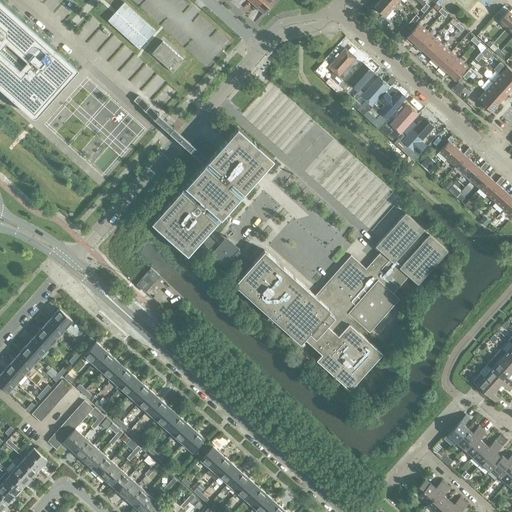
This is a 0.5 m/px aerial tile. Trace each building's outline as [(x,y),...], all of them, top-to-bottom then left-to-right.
[(38,113),(78,68),(2,0),(0,0),(0,86),(31,114),(33,115),(35,115),(37,114),(38,113)] [(263,13),(274,0),(259,0),(255,6),(263,13)] [(392,9),(381,0),(379,0),(373,7),(385,17),(392,9)] [(399,1),(398,0),(381,0),(392,9),(399,1)] [(155,30),(123,2),(108,20),(139,48),(155,30)] [(420,9),(423,12),(429,6),(426,3),(420,9)] [(497,22),(506,29),(511,21),(511,14),(507,10),(497,22)] [(409,28),(419,17),(415,14),(406,25),(409,28)] [(418,24),(406,37),(415,44),(426,31),(418,24)] [(426,31),(415,44),(423,51),(434,38),(426,31)] [(434,38),(423,51),(431,58),(442,45),(434,38)] [(183,60),(162,41),(152,52),(173,71),(183,60)] [(442,45),(431,58),(439,66),(450,52),(442,45)] [(335,58),(327,67),(332,71),(335,68),(340,73),(355,58),(344,48),(338,55),(336,53),(333,56),(335,58)] [(450,52),(439,66),(447,73),(458,60),(450,52)] [(478,61),(483,54),(480,52),(474,58),(478,61)] [(458,60),(447,73),(455,80),(467,67),(458,60)] [(362,63),(346,81),(357,91),(373,73),(362,63)] [(511,87),(511,72),(506,67),(499,75),(511,87)] [(465,79),(471,73),(468,70),(462,76),(465,79)] [(391,75),(387,80),(392,84),(396,79),(391,75)] [(511,87),(499,75),(492,83),(505,95),(511,87)] [(378,78),(361,97),(371,105),(388,86),(378,78)] [(467,95),(471,91),(459,81),(453,87),(459,92),(458,93),(463,97),(466,94),(467,95)] [(505,95),(492,83),(485,91),(498,103),(505,95)] [(397,91),(378,111),(386,118),(405,97),(397,91)] [(498,103),(485,91),(477,100),(490,111),(498,103)] [(407,102),(389,122),(401,133),(418,113),(407,102)] [(412,132),(422,141),(435,125),(425,117),(412,132)] [(208,157),(151,221),(155,225),(184,250),(187,254),(200,240),(212,251),(211,252),(224,264),(234,253),(249,266),(252,264),(252,263),(237,250),(240,248),(226,235),(218,244),(206,233),(245,190),(273,157),(267,152),(258,144),(252,139),(237,125),(208,157)] [(446,159),(456,147),(450,141),(448,140),(438,151),(446,159)] [(456,147),(446,159),(454,166),(464,154),(463,153),(456,147)] [(428,170),(435,161),(428,154),(420,163),(428,170)] [(464,154),(454,166),(462,173),(472,162),(466,156),(464,154)] [(472,162),(462,173),(470,180),(480,169),(479,167),(472,162)] [(480,169),(470,180),(478,187),(488,176),(482,171),(480,169)] [(488,176),(478,187),(486,195),(496,183),(495,182),(488,176)] [(496,183),(486,195),(494,202),(504,191),(498,185),(496,183)] [(456,196),(460,191),(453,184),(448,189),(456,196)] [(511,197),(511,196),(504,191),(494,202),(502,209),(511,198),(511,197)] [(461,201),(465,197),(460,193),(457,197),(461,201)] [(511,198),(502,209),(511,217),(511,215),(511,198)] [(470,208),(474,204),(469,199),(465,203),(470,208)] [(249,266),(234,283),(301,342),(305,338),(322,353),(317,359),(350,389),(383,352),(364,336),(369,331),(399,298),(393,293),(409,275),(418,283),(448,250),(405,212),(375,245),(381,251),(366,268),(351,255),(315,295),(264,249),(249,266)] [(485,226),(490,220),(484,214),(479,220),(485,226)] [(150,267),(136,283),(145,292),(160,276),(150,267)] [(58,307),(58,308),(50,316),(64,328),(72,319),(58,307)] [(107,323),(109,321),(103,315),(101,317),(107,323)] [(64,328),(50,316),(42,325),(56,337),(64,328)] [(511,322),(508,319),(502,326),(504,329),(511,322)] [(56,337),(42,325),(34,334),(48,346),(56,337)] [(48,346),(34,334),(26,343),(40,355),(48,346)] [(88,345),(94,339),(90,336),(85,342),(88,345)] [(105,348),(95,340),(84,353),(93,362),(105,348)] [(40,355),(26,343),(18,352),(32,364),(40,355)] [(77,357),(83,351),(80,348),(74,354),(77,357)] [(114,356),(105,348),(93,362),(102,370),(114,356)] [(511,357),(505,352),(501,348),(493,356),(511,372),(511,370),(511,357)] [(32,364),(18,352),(10,361),(24,373),(32,364)] [(77,357),(74,354),(69,360),(72,363),(77,357)] [(122,364),(114,356),(102,370),(111,378),(122,364)] [(511,372),(493,356),(486,364),(511,386),(511,384),(511,380),(507,376),(511,372)] [(24,373),(10,361),(2,370),(16,382),(24,373)] [(131,372),(122,364),(111,378),(119,386),(131,372)] [(511,386),(486,364),(479,372),(497,388),(501,383),(508,389),(511,386)] [(61,375),(67,369),(63,366),(58,372),(61,375)] [(61,375),(58,372),(58,373),(51,367),(46,372),(53,378),(56,381),(61,375)] [(16,382),(2,370),(0,372),(0,384),(7,391),(16,382)] [(472,380),(480,388),(477,390),(483,395),(485,392),(496,402),(500,398),(493,392),(497,388),(479,372),(479,371),(478,372),(479,372),(472,380)] [(140,380),(131,372),(119,386),(128,394),(140,380)] [(64,376),(71,381),(74,378),(67,373),(64,376)] [(61,379),(58,383),(66,391),(70,387),(61,379)] [(149,388),(140,380),(128,394),(137,402),(149,388)] [(58,383),(54,387),(63,395),(66,391),(58,383)] [(83,392),(85,389),(79,383),(77,386),(83,392)] [(45,393),(51,387),(48,384),(42,390),(45,393)] [(54,387),(50,391),(59,399),(63,395),(54,387)] [(158,396),(149,388),(137,402),(146,410),(158,396)] [(83,392),(89,397),(92,394),(85,389),(83,392)] [(45,393),(42,390),(37,396),(40,399),(45,393)] [(50,391),(47,395),(56,403),(59,399),(50,391)] [(47,395),(43,400),(52,407),(56,403),(47,395)] [(167,404),(158,396),(146,410),(155,418),(167,404)] [(80,404),(89,412),(93,407),(84,399),(80,404)] [(100,408),(103,405),(97,399),(94,402),(100,408)] [(43,400),(39,404),(48,411),(52,407),(43,400)] [(29,411),(35,405),(32,402),(26,408),(29,411)] [(39,404),(36,408),(45,416),(48,411),(39,404)] [(89,412),(80,404),(76,408),(85,416),(89,412)] [(176,412),(167,404),(155,418),(164,426),(176,412)] [(100,408),(107,413),(109,410),(103,405),(100,408)] [(31,412),(40,420),(45,416),(36,408),(31,412)] [(76,408),(72,412),(82,420),(85,416),(76,408)] [(72,412),(69,416),(78,424),(82,420),(72,412)] [(185,420),(176,412),(164,426),(173,434),(185,420)] [(105,416),(102,413),(99,416),(96,419),(99,422),(105,416)] [(448,434),(456,441),(468,428),(463,424),(469,417),(465,414),(448,434)] [(119,424),(121,421),(115,415),(112,419),(119,424)] [(69,416),(65,420),(74,428),(78,424),(69,416)] [(99,422),(96,419),(91,425),(94,428),(99,422)] [(65,420),(62,424),(71,432),(74,428),(65,420)] [(194,428),(185,420),(173,434),(182,442),(194,428)] [(119,424),(125,429),(128,426),(121,421),(119,424)] [(62,424),(58,428),(67,436),(71,432),(62,424)] [(468,428),(456,441),(464,448),(482,428),(478,425),(472,432),(468,428)] [(13,428),(10,426),(5,432),(8,435),(13,428)] [(58,428),(54,432),(63,440),(67,436),(58,428)] [(63,440),(62,441),(72,449),(84,436),(74,428),(71,432),(67,436),(63,440)] [(203,437),(194,428),(182,442),(191,450),(203,437)] [(482,428),(464,448),(472,455),(484,442),(480,438),(486,432),(482,428)] [(123,432),(120,429),(114,435),(117,438),(123,432)] [(136,440),(139,437),(133,431),(130,434),(136,440)] [(54,432),(51,436),(60,444),(62,441),(63,440),(54,432)] [(117,438),(114,435),(109,442),(112,444),(117,438)] [(51,436),(47,441),(56,448),(60,444),(51,436)] [(84,436),(72,449),(81,457),(93,444),(84,436)] [(136,440),(142,445),(145,442),(139,437),(136,440)] [(8,438),(6,441),(12,447),(15,444),(8,438)] [(484,442),(472,455),(480,463),(498,443),(494,439),(488,446),(484,442)] [(498,443),(480,463),(488,470),(490,468),(500,457),(496,453),(502,446),(498,443)] [(15,444),(12,447),(18,453),(21,449),(15,444)] [(93,444),(81,457),(90,465),(102,452),(93,444)] [(141,448),(138,445),(132,451),(135,454),(141,448)] [(199,458),(209,466),(221,453),(211,445),(199,458)] [(33,447),(25,456),(38,468),(46,459),(33,447)] [(154,456),(157,453),(151,447),(148,450),(154,456)] [(135,454),(132,451),(126,457),(130,460),(135,454)] [(90,465),(98,473),(111,460),(102,452),(90,465)] [(502,454),(500,457),(490,468),(498,475),(511,459),(511,452),(507,459),(502,454)] [(154,456),(160,461),(163,458),(157,453),(154,456)] [(230,461),(221,453),(209,466),(218,474),(230,461)] [(25,456),(17,465),(30,477),(38,468),(25,456)] [(511,459),(498,475),(506,482),(511,476),(511,459)] [(111,460),(98,473),(108,481),(120,468),(118,467),(111,460)] [(159,464),(155,461),(150,467),(153,470),(159,464)] [(239,469),(230,461),(218,474),(227,482),(239,469)] [(166,467),(172,472),(175,469),(169,463),(166,467)] [(17,465),(9,474),(22,486),(30,477),(17,465)] [(153,470),(150,467),(144,473),(147,476),(153,470)] [(120,468),(108,481),(117,489),(129,476),(121,470),(120,468)] [(247,477),(239,469),(227,482),(236,490),(247,477)] [(6,471),(0,477),(0,482),(1,483),(14,495),(22,486),(9,474),(6,471)] [(129,476),(117,489),(126,497),(137,484),(129,476)] [(173,477),(168,483),(171,486),(177,480),(176,479),(173,477)] [(184,477),(181,480),(187,486),(190,482),(184,477)] [(256,485),(247,477),(236,490),(244,498),(256,485)] [(435,487),(426,479),(426,478),(413,493),(418,497),(419,496),(428,503),(426,505),(427,505),(446,484),(442,480),(435,487)] [(0,482),(0,498),(6,504),(14,495),(1,483),(0,482)] [(168,483),(162,489),(165,492),(171,486),(168,483)] [(137,484),(126,497),(135,505),(146,492),(137,484)] [(446,484),(427,505),(434,511),(436,511),(449,499),(443,494),(450,487),(446,484)] [(265,493),(256,485),(244,498),(253,506),(265,493)] [(196,487),(193,491),(199,496),(202,493),(196,487)] [(146,492),(135,505),(142,511),(144,511),(155,500),(146,492)] [(189,502),(194,496),(191,493),(186,499),(189,502)] [(202,493),(199,496),(205,502),(208,498),(202,493)] [(264,511),(274,501),(265,493),(253,506),(259,511),(264,511)] [(449,499),(436,511),(453,511),(464,500),(460,497),(454,504),(449,499)] [(189,502),(186,499),(180,505),(183,508),(189,502)] [(155,500),(144,511),(160,511),(164,508),(155,500)] [(464,500),(453,511),(463,511),(462,511),(468,504),(464,500)] [(280,511),(283,509),(274,501),(264,511),(280,511)]
